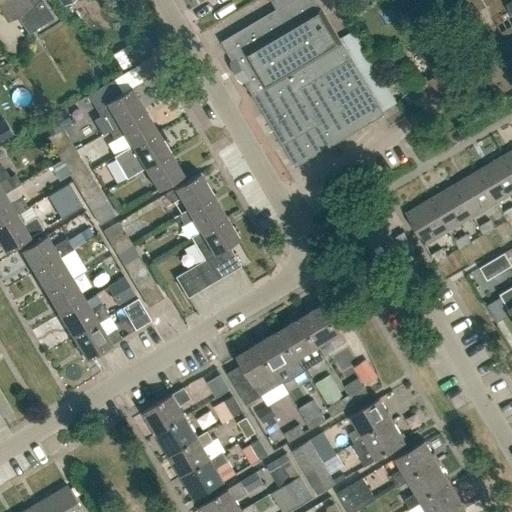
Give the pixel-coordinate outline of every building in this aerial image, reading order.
[(0,0),(0,5),(5,14),(18,5),(34,30),(53,18),(41,0),(0,0)] [(296,166),(384,114),(316,0),(272,0),(277,9),(222,42),(296,166)] [(428,0),(437,11),(451,0),(428,0)] [(496,42),(467,0),(466,0),(446,14),(475,57),(496,42)] [(459,50),(460,49),(436,22),(429,29),(449,52),(441,59),(447,66),(429,81),(444,98),(471,74),(467,69),(471,65),(459,50)] [(478,60),(501,93),(511,85),(511,80),(496,58),(505,52),(500,45),(478,60)] [(416,94),(428,83),(409,62),(395,73),(416,94)] [(95,108),(100,116),(94,119),(102,134),(108,130),(118,124),(118,125),(144,109),(131,87),(121,93),(113,79),(87,95),(95,108)] [(144,109),(118,125),(118,124),(108,130),(114,139),(124,134),(131,146),(157,130),(144,109)] [(62,128),(47,137),(53,148),(69,139),(62,128)] [(131,146),(114,155),(127,178),(144,168),(170,152),(157,130),(131,146)] [(69,139),(53,148),(60,159),(75,150),(69,139)] [(75,150),(60,159),(66,170),(81,161),(75,150)] [(511,173),(511,150),(502,157),(511,173)] [(157,190),(183,174),(170,152),(144,168),(157,190)] [(497,202),(511,192),(511,173),(502,157),(478,171),(497,202)] [(81,161),(66,170),(73,180),(88,172),(81,161)] [(0,194),(3,193),(20,183),(14,174),(9,176),(2,164),(0,165),(0,194)] [(473,216),(497,202),(478,171),(454,185),(473,216)] [(79,191),(94,182),(88,172),(73,180),(79,191)] [(187,210),(188,210),(213,195),(200,173),(165,193),(171,203),(180,198),(187,210)] [(94,182),(79,191),(86,202),(101,193),(94,182)] [(430,199),(449,230),(473,216),(454,185),(430,199)] [(0,224),(16,214),(27,208),(20,196),(9,202),(3,193),(0,194),(0,224)] [(101,193),(86,202),(92,213),(107,204),(101,193)] [(193,219),(200,232),(226,216),(213,195),(188,210),(187,210),(178,215),(184,225),(193,219)] [(406,214),(424,245),(449,230),(430,199),(406,214)] [(99,224),(114,215),(107,204),(92,213),(99,224)] [(511,217),(511,206),(503,212),(508,220),(511,217)] [(0,224),(0,245),(4,252),(30,237),(43,228),(35,216),(22,224),(16,214),(0,224)] [(204,259),(239,239),(226,216),(200,232),(191,237),(204,259)] [(495,228),(490,220),(479,226),(484,234),(495,228)] [(118,222),(103,231),(109,242),(124,233),(118,222)] [(124,233),(109,242),(115,253),(130,243),(124,233)] [(46,235),(20,250),(33,272),(59,257),(73,249),(66,237),(52,245),(46,235)] [(470,242),(466,235),(455,241),(459,248),(470,242)] [(130,243),(115,253),(122,263),(137,255),(130,243)] [(230,272),(240,266),(228,245),(217,252),(230,272)] [(447,256),(442,249),(431,256),(435,263),(447,256)] [(230,272),(217,252),(207,258),(219,279),(230,272)] [(511,265),(511,264),(505,252),(480,267),(487,280),(511,265)] [(137,255),(122,263),(128,274),(143,265),(137,255)] [(59,257),(33,272),(46,294),(72,278),(59,257)] [(219,279),(207,258),(196,264),(209,285),(219,279)] [(209,285),(196,264),(186,270),(198,291),(209,285)] [(143,265),(128,274),(135,285),(150,276),(143,265)] [(175,277),(188,297),(198,291),(186,270),(175,277)] [(135,285),(141,296),(156,287),(150,276),(135,285)] [(72,278),(46,294),(59,316),(85,300),(72,278)] [(156,287),(141,296),(148,307),(163,298),(156,287)] [(511,289),(501,296),(509,308),(508,308),(511,314),(511,289)] [(149,320),(136,298),(122,307),(136,328),(149,320)] [(102,306),(92,312),(85,300),(59,316),(72,337),(98,322),(108,316),(102,306)] [(346,342),(324,304),(302,317),(319,346),(332,338),(337,347),(346,342)] [(325,357),(319,346),(302,317),(280,330),(304,370),(325,357)] [(72,337),(85,359),(120,338),(114,328),(105,334),(98,322),(72,337)] [(276,372),(287,365),(293,376),(304,370),(280,330),(259,343),(276,372)] [(259,343),(237,356),(242,365),(228,373),(246,404),(282,382),(276,372),(259,343)] [(358,382),(371,376),(363,357),(349,364),(358,382)] [(325,373),(311,380),(322,401),(336,394),(325,373)] [(212,380),(208,382),(217,397),(221,395),(230,390),(221,375),(212,380)] [(179,405),(190,398),(184,387),(144,412),(157,433),(186,416),(179,405)] [(368,395),(363,387),(348,396),(353,404),(368,395)] [(234,416),(243,411),(234,397),(226,402),(234,416)] [(364,437),(364,436),(392,419),(380,398),(351,415),(358,427),(349,432),(354,442),(355,443),(364,437)] [(347,408),(342,400),(327,408),(332,416),(347,408)] [(325,421),(320,412),(305,421),(310,429),(325,421)] [(198,437),(186,416),(157,433),(169,455),(198,437)] [(247,438),(255,433),(247,418),(238,423),(247,438)] [(392,419),(364,436),(364,437),(355,443),(354,442),(352,443),(364,465),(405,441),(392,419)] [(304,433),(299,425),(284,434),(288,442),(304,433)] [(182,476),(211,459),(202,443),(211,438),(207,431),(198,437),(169,455),(182,476)] [(260,459),(268,454),(259,439),(251,444),(260,459)] [(305,473),(313,468),(323,461),(310,439),(291,450),(305,473)] [(390,475),(398,487),(409,480),(409,479),(437,462),(424,440),(396,458),(402,468),(390,475)] [(260,459),(251,444),(243,449),(251,463),(260,459)] [(182,476),(195,498),(224,481),(217,468),(228,461),(222,452),(211,459),(182,476)] [(286,453),(266,464),(271,472),(282,466),(290,461),(291,460),(286,453)] [(290,480),(299,475),(290,461),(282,466),(290,480)] [(323,461),(313,468),(305,473),(318,494),(336,483),(323,461)] [(404,499),(410,509),(422,502),(422,501),(450,484),(437,462),(409,479),(409,480),(416,492),(404,499)] [(300,475),(284,484),(296,506),(313,497),(300,475)] [(241,481),(200,505),(203,511),(237,511),(242,510),(236,500),(247,493),(241,481)] [(451,511),(463,505),(450,484),(422,501),(422,502),(428,511),(451,511)] [(27,508),(29,511),(81,511),(66,485),(36,503),(27,508)] [(345,508),(347,511),(353,511),(357,510),(362,507),(349,486),(344,488),(336,493),(345,508)] [(258,511),(253,503),(242,510),(237,511),(258,511)] [(339,511),(334,503),(326,508),(328,511),(339,511)]
